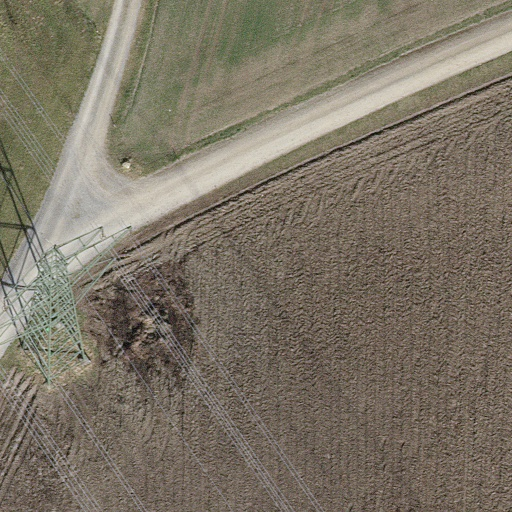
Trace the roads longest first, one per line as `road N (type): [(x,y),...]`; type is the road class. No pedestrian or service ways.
road 1 (track): [(511,40),(67,224)]
road 2 (track): [(0,322),(67,224),(126,0)]
